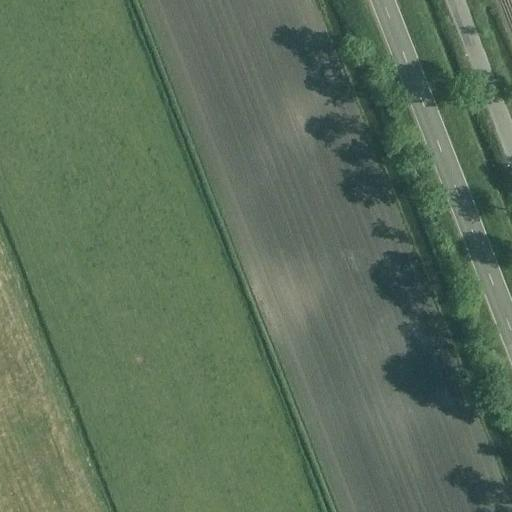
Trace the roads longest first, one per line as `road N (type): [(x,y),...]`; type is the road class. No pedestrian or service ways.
road 1 (tertiary): [(511,336),(381,0)]
road 2 (unclassified): [(511,144),(455,0)]
